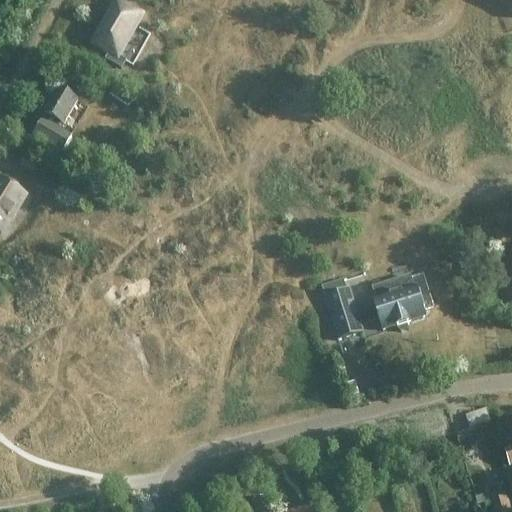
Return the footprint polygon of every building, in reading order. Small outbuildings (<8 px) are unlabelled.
[(110,14),(92,45),(108,54),(104,61),(121,71),(125,63),(117,58),(134,27),(140,17),(122,7),(116,17),(110,14)] [(116,87),(110,98),(126,109),(133,99),(116,87)] [(34,134),(63,151),(71,136),(58,128),(60,125),(62,127),(77,102),(58,91),(45,114),(50,117),(47,122),(42,119),(34,134)] [(24,158),(19,166),(30,174),(36,166),(24,158)] [(0,234),(24,197),(0,182),(0,234)] [(372,290),(376,302),(373,303),(374,308),(356,314),(348,290),(346,291),(343,282),(320,289),(337,342),(362,335),(360,327),(378,322),(382,332),(396,328),(396,330),(408,326),(407,324),(424,319),(422,312),(424,312),(419,296),(417,297),(415,290),(413,291),(409,278),(380,287),(379,283),(371,285),(372,290)] [(254,511),(269,511),(266,500),(253,503),(254,511)] [(509,511),(506,500),(490,504),(492,511),(509,511)]
